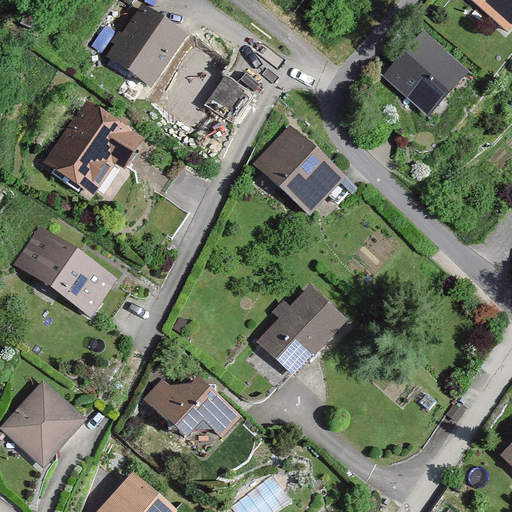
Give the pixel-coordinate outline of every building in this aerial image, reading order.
[(511,0),(472,0),(511,33),(511,0)] [(146,7),(110,55),(156,90),(192,42),(146,7)] [(430,32),(390,79),(438,120),(478,72),(430,32)] [(90,103),(47,165),(95,198),(117,166),(132,176),(153,147),(90,103)] [(292,127),(256,167),(317,222),(353,183),(292,127)] [(39,224),(15,258),(98,316),(122,283),(39,224)] [(315,288),(263,344),(305,383),(357,327),(315,288)] [(0,353),(0,371),(9,362),(0,353)] [(165,379),(147,399),(214,458),(248,420),(202,379),(186,397),(165,379)] [(46,383),(6,431),(52,470),(93,422),(46,383)] [(178,511),(137,474),(102,511),(178,511)]
